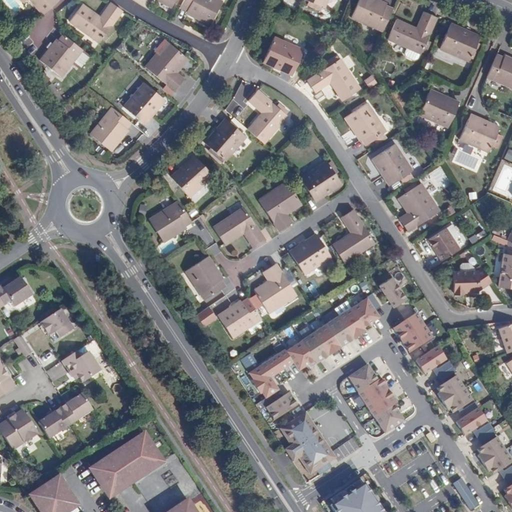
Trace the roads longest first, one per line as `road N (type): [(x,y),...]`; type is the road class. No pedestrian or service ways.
road 1 (secondary): [(101,228),(289,507)]
road 2 (residential): [(431,416),(386,344),(329,380),(374,453)]
road 3 (residential): [(363,188),(448,319),(511,314)]
road 4 (residential): [(228,58),(296,95),(363,188)]
road 5 (unclassified): [(228,58),(194,110),(107,190)]
road 6 (residential): [(363,188),(237,270)]
road 7 (secondary): [(0,68),(70,180)]
road 8 (residential): [(122,0),(228,58)]
